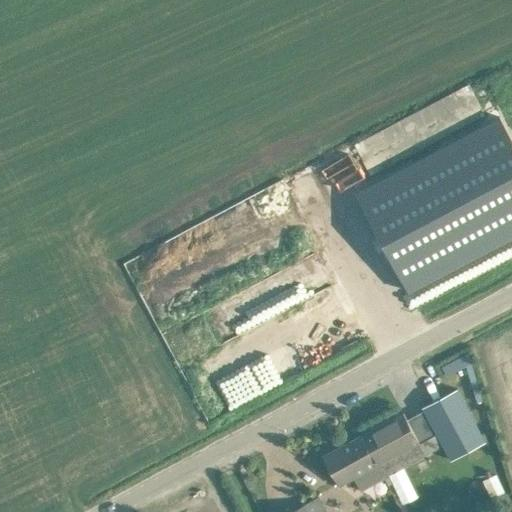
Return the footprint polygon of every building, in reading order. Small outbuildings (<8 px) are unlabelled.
[(511,165),(509,167),(379,235),(409,291),(511,236),(511,165)] [(457,389),(423,407),(424,410),(430,420),(437,433),(443,444),(451,459),(485,441),(457,389)] [(338,447),(323,455),(340,486),(355,478),(361,490),(382,479),(383,478),(382,477),(376,466),(420,442),(426,453),(443,444),(437,433),(430,420),(424,410),(408,419),(404,412),(360,436),(338,447)] [(492,500),(487,502),(491,511),(501,511),(511,507),(511,501),(508,492),(505,493),(492,500)] [(285,511),(327,511),(318,495),(285,511)]
